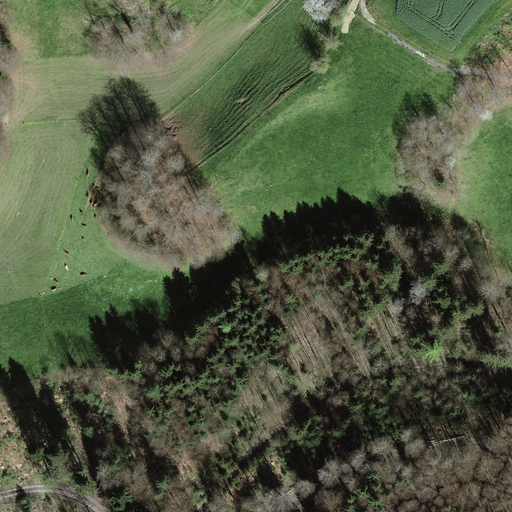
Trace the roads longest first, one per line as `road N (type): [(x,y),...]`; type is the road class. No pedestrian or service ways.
road 1 (track): [(271,511),(380,458),(449,446),(511,447)]
road 2 (track): [(0,148),(11,54),(6,0)]
